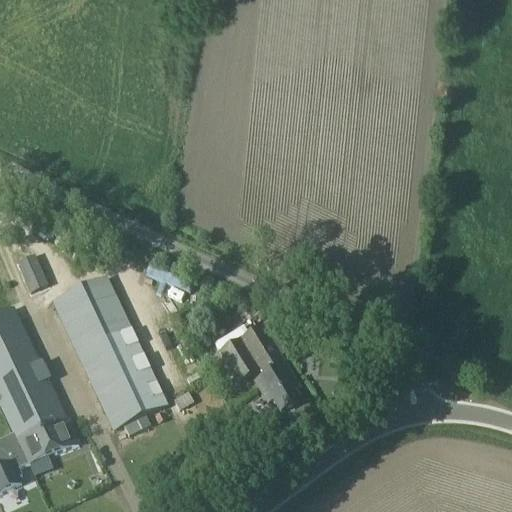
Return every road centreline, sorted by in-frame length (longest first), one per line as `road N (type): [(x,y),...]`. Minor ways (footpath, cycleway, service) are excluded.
road 1 (unclassified): [(419,409),(391,347),(0,153)]
road 2 (unclassified): [(261,511),(382,419),(419,409)]
